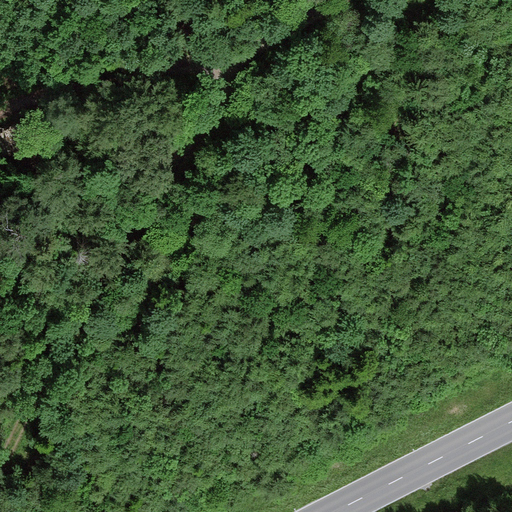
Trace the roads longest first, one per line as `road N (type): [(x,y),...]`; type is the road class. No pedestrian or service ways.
road 1 (track): [(220,55),(218,89),(0,479)]
road 2 (track): [(194,60),(111,76),(0,115)]
road 3 (primary): [(336,511),(511,423)]
road 4 (track): [(194,60),(243,50),(336,0)]
